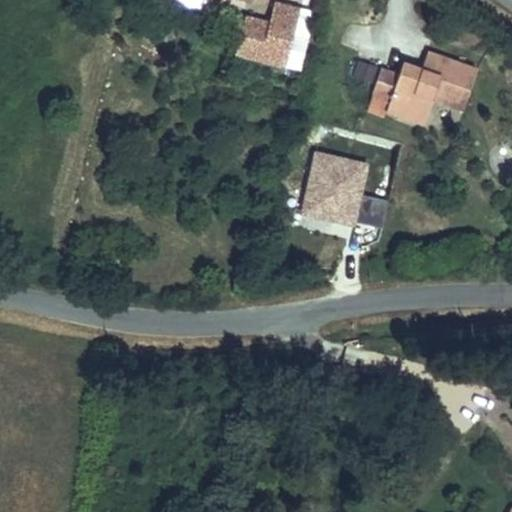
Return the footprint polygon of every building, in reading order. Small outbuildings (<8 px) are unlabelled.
[(291,0),(273,0),(268,19),(293,25),(298,2),(291,0)] [(243,13),(234,47),(284,59),(293,25),(268,19),(243,13)] [(476,70),(437,55),(431,70),(402,57),(397,71),(379,64),(367,92),(388,100),(383,110),(424,127),(434,101),(462,111),(476,70)] [(370,85),(375,66),(354,61),(350,80),(370,85)] [(357,227),(366,159),(308,152),(299,219),(357,227)]
